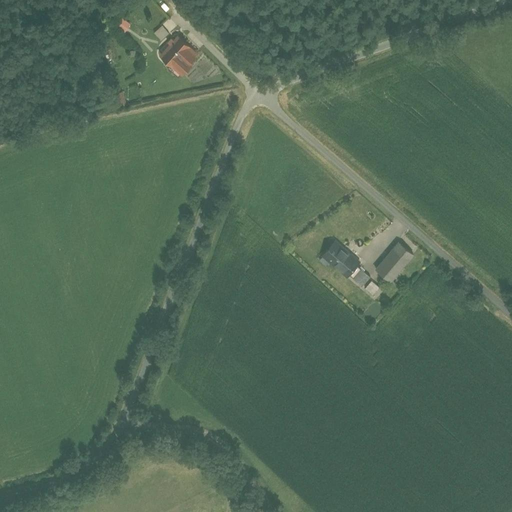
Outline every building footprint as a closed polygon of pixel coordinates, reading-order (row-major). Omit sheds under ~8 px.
[(135,25),(126,19),(120,26),(129,33),(135,25)] [(165,39),(172,32),(165,25),(157,32),(165,39)] [(202,51),(180,32),(176,37),(174,36),(170,40),(172,42),(162,53),(185,72),(193,62),(192,61),(202,51)] [(363,259),(338,238),(324,255),(349,276),(352,273),(359,265),(363,259)] [(378,269),(393,281),(416,255),(400,242),(397,245),(378,269)] [(359,265),(352,273),(357,277),(364,269),(359,265)] [(364,269),(357,277),(356,279),(365,286),(373,277),(364,269)] [(374,280),(367,288),(376,296),(383,287),(374,280)]
